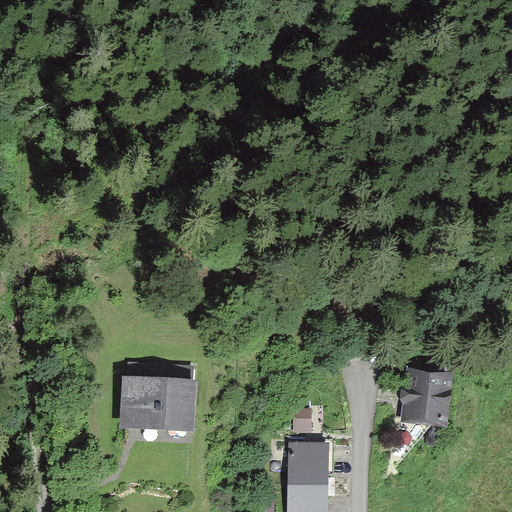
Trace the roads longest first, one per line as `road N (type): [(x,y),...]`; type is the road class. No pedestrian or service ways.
road 1 (track): [(43,511),(13,261),(14,158),(43,76),(155,0)]
road 2 (residential): [(357,511),(358,369)]
